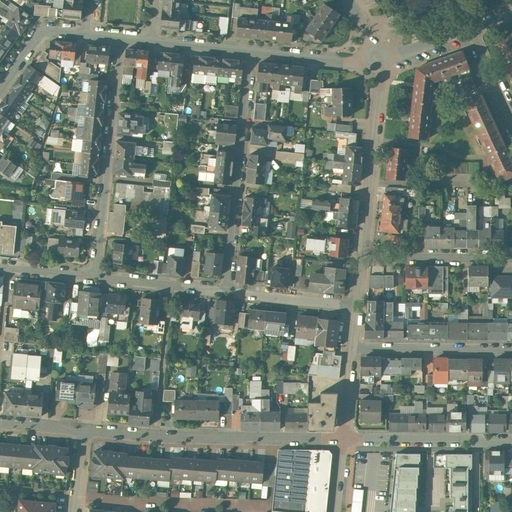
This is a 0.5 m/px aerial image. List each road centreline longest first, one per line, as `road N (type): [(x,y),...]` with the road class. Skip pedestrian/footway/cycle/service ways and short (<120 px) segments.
road 1 (residential): [(84,429),(345,439)]
road 2 (residential): [(226,288),(251,51)]
road 3 (residential): [(95,273),(119,36)]
road 4 (residential): [(377,58),(360,254)]
road 5 (residential): [(345,439),(511,441)]
road 6 (residential): [(352,348),(511,351)]
road 7 (residential): [(511,252),(360,254)]
road 8 (residential): [(226,288),(95,273)]
road 9 (residential): [(356,303),(226,288)]
road 10 (residential): [(251,51),(377,58)]
